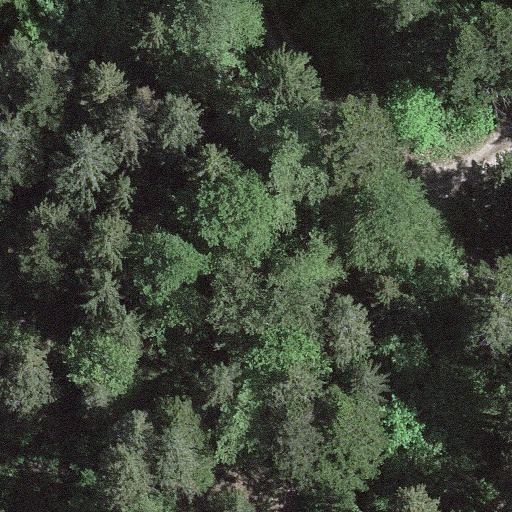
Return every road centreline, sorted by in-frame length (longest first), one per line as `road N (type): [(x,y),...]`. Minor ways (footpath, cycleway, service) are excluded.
road 1 (track): [(258,0),(314,100),(396,197),(511,265)]
road 2 (track): [(396,197),(511,142)]
